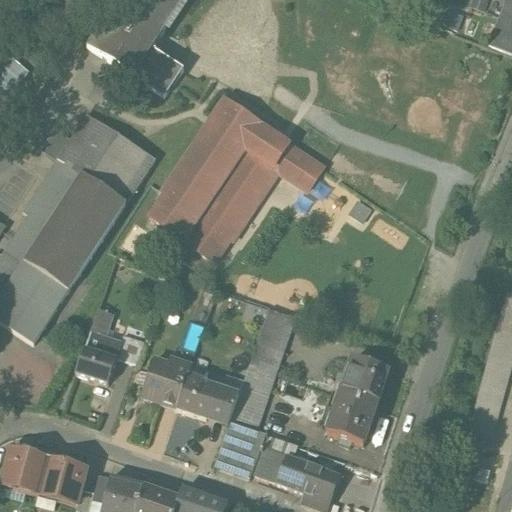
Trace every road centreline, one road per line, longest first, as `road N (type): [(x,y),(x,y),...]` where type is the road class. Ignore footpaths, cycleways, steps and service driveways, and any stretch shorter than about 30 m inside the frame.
road 1 (residential): [(511,167),(427,376),(384,511)]
road 2 (residential): [(270,511),(59,437),(11,427),(0,438)]
